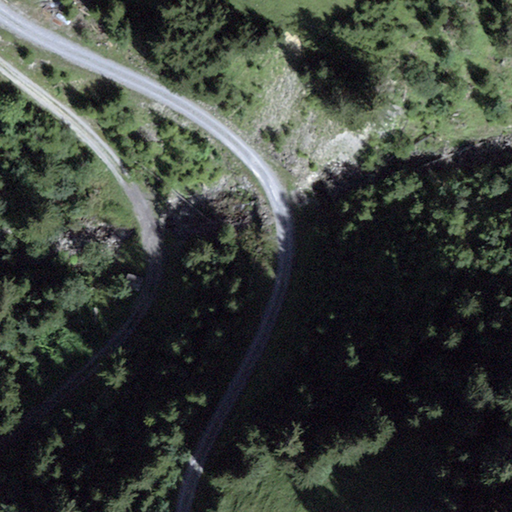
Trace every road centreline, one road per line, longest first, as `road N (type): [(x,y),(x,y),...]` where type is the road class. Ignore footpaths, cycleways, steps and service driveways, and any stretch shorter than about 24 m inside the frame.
road 1 (track): [(0,15),(199,113),(239,143),(279,194),(288,254),(273,314),(181,511)]
road 2 (track): [(0,446),(127,323),(147,293),(156,249),(133,178),(84,128),(0,64)]
